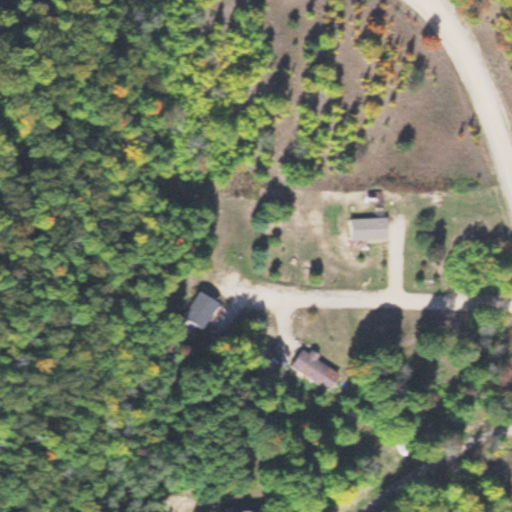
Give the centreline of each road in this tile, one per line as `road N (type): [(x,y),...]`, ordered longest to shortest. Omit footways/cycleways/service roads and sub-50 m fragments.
road 1 (residential): [(511,302),(257,299)]
road 2 (residential): [(511,148),(490,87),(430,0)]
